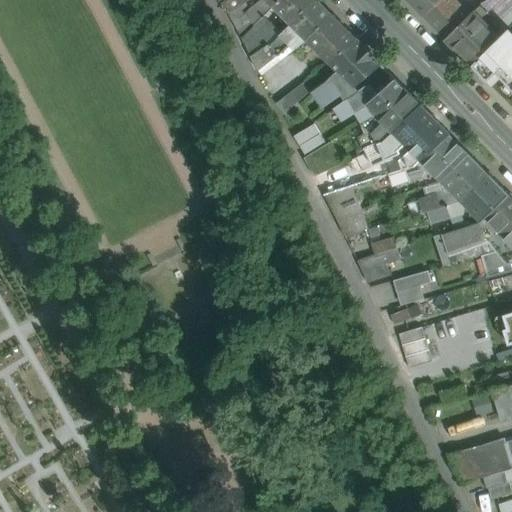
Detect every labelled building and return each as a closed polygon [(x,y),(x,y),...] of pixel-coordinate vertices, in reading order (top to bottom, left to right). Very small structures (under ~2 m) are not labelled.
[(221,0),(220,1),(227,13),(228,13),(239,7),(235,0),(221,0)] [(267,0),(263,0),(251,10),(259,22),(264,17),(274,7),(273,6),(267,0)] [(279,0),(273,6),(274,7),(290,23),(314,0),(279,0)] [(318,0),(314,0),(290,23),(307,40),(333,15),(318,0)] [(408,0),(424,16),(439,0),(408,0)] [(439,0),(424,16),(446,39),(471,15),(456,0),(439,0)] [(481,5),(476,0),(456,0),(471,15),(474,12),(481,5)] [(511,0),(489,0),(481,5),(499,18),(511,4),(511,0)] [(245,2),(241,6),(239,7),(228,13),(237,30),(247,23),(251,21),(246,14),(251,10),(245,2)] [(511,4),(499,18),(498,19),(509,29),(511,26),(511,4)] [(499,18),(481,5),(474,12),(499,39),(505,34),(509,29),(498,19),(499,18)] [(259,22),(251,10),(246,14),(251,21),(255,26),(259,22)] [(499,39),(474,12),(471,15),(446,39),(447,39),(472,65),(484,54),(499,39)] [(333,15),(307,40),(329,62),(356,38),(333,15)] [(252,29),(242,39),(251,56),(262,50),(271,43),(279,35),(281,33),(271,23),(264,17),(259,22),(255,26),(252,29)] [(252,29),(247,23),(237,30),(242,39),(252,29)] [(281,33),(279,35),(287,48),(295,42),(298,46),(300,45),(300,46),(307,40),(290,23),(281,33)] [(511,41),(505,34),(499,39),(484,54),(499,70),(503,66),(511,74),(511,41)] [(279,35),(271,43),(262,50),(271,61),(287,48),(279,35)] [(356,38),(329,62),(340,74),(353,87),(354,88),(382,65),(356,38)] [(262,50),(251,56),(259,70),(271,61),(262,50)] [(353,87),(340,74),(330,81),(334,82),(343,94),(353,87)] [(390,84),(368,103),(368,105),(376,115),(405,89),(396,79),(389,84),(390,84)] [(330,81),(312,94),(323,109),(343,94),(334,82),(330,81)] [(405,89),(376,115),(361,124),(366,134),(359,137),(367,154),(365,148),(383,140),(393,131),(421,105),(405,89)] [(312,94),(291,109),(302,124),(323,109),(312,94)] [(449,134),(421,105),(393,131),(422,160),(449,134)] [(316,120),(293,135),(303,151),(326,135),(316,120)] [(449,134),(422,160),(429,167),(442,181),(469,154),(449,134)] [(383,140),(365,148),(367,154),(372,164),(390,156),(383,140)] [(330,142),(304,158),(315,177),(343,164),(330,142)] [(469,154),(442,181),(455,194),(462,201),(490,175),(469,154)] [(365,159),(317,180),(325,195),(325,196),(351,187),(372,180),(365,159)] [(416,166),(406,169),(410,182),(424,177),(425,171),(429,167),(422,160),(416,166)] [(406,169),(389,175),(393,188),(410,182),(406,169)] [(490,175),(462,201),(467,206),(482,221),(486,217),(509,194),(490,175)] [(351,187),(325,196),(336,218),(362,208),(351,187)] [(443,192),(433,195),(437,208),(447,205),(462,201),(455,194),(452,197),(443,192)] [(511,197),(509,194),(486,217),(498,228),(511,216),(511,197)] [(433,195),(419,200),(421,204),(423,212),(428,211),(437,208),(433,195)] [(462,201),(447,205),(450,218),(463,215),(464,212),(463,209),(467,206),(462,201)] [(450,218),(447,205),(437,208),(428,211),(432,224),(450,218)] [(362,208),(336,218),(346,236),(369,229),(362,208)] [(511,216),(498,228),(501,231),(506,237),(511,242),(511,216)] [(486,217),(482,221),(479,222),(485,237),(501,231),(498,228),(486,217)] [(479,222),(468,226),(473,242),(485,237),(479,222)] [(442,234),(448,252),(473,242),(468,226),(442,234)] [(493,245),(506,237),(501,231),(485,237),(473,242),(448,252),(449,257),(440,260),(443,267),(473,258),(481,255),(479,249),(493,244),(493,245)] [(394,237),(371,243),(375,255),(398,248),(394,237)] [(503,259),(511,252),(511,242),(506,237),(493,245),(492,246),(496,250),(495,251),(503,259)] [(375,255),(359,260),(358,262),(368,283),(392,275),(386,265),(402,260),(398,248),(375,255)] [(506,266),(506,262),(503,259),(495,251),(481,255),(484,263),(488,272),(493,270),(506,266)] [(481,255),(473,258),(476,267),(484,263),(481,255)] [(395,303),(423,298),(417,272),(390,277),(395,303)] [(438,322),(415,329),(419,340),(441,333),(438,322)] [(511,384),(511,370),(489,377),(493,390),(511,384)] [(511,384),(493,390),(501,420),(511,416),(511,384)] [(441,392),(444,404),(467,398),(463,386),(441,392)] [(505,439),(449,456),(462,484),(483,478),(511,469),(511,461),(506,443),(505,439)] [(511,469),(483,478),(487,489),(510,482),(511,481),(511,469)] [(511,488),(510,482),(488,489),(492,500),(511,493),(511,488)] [(511,511),(511,500),(499,504),(501,511),(511,511)]
